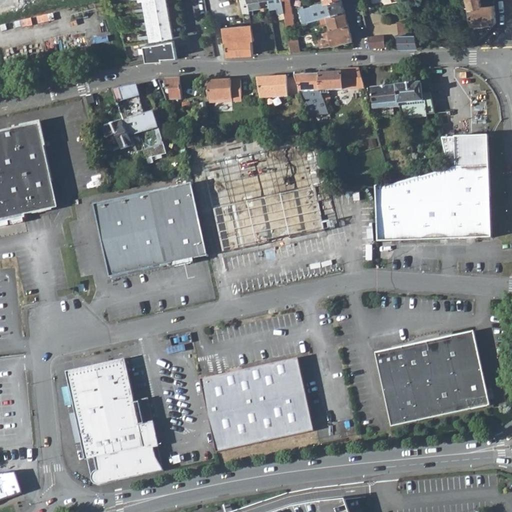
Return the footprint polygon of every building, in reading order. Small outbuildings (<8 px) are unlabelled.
[(140,0),(141,1),(143,0),(147,0),(155,43),(174,39),(167,0),(140,0)] [(260,0),(247,0),(249,11),(251,24),(254,38),(263,36),(259,13),(254,14),(253,10),(260,8),(259,0),(260,0)] [(281,0),(268,0),(270,11),(278,9),(277,1),(281,0)] [(286,24),(293,22),(288,0),(281,0),(286,24)] [(319,19),(332,15),(329,1),(332,0),(323,0),(324,2),(304,9),(307,17),(305,18),(306,22),(319,19)] [(332,15),(344,11),(341,0),(332,0),(329,1),(332,15)] [(466,0),(472,25),(496,23),(494,5),(483,6),(481,0),(466,0)] [(348,25),(344,11),(332,15),(319,19),(320,24),(326,22),(328,31),(348,25)] [(277,16),(271,17),(274,36),(280,34),(277,16)] [(396,24),(398,35),(414,35),(411,23),(396,24)] [(227,42),(227,56),(253,54),(252,41),(254,41),(254,38),(251,24),(223,27),(225,42),(227,42)] [(348,25),(328,31),(324,33),(325,38),(323,39),(324,46),(332,44),(333,45),(352,39),(348,25)] [(401,48),(417,47),(414,35),(398,35),(401,48)] [(368,37),(370,48),(386,48),(385,36),(368,37)] [(294,37),(288,38),(291,52),(299,52),(297,37),(294,37)] [(158,59),(178,58),(174,39),(155,43),(146,44),(149,60),(158,59)] [(329,90),(343,89),(342,82),(363,81),(359,68),(340,69),(340,72),(320,74),(321,90),(329,90)] [(301,91),(321,90),(320,74),(306,74),(305,71),(296,72),(294,72),(295,77),(301,91)] [(287,76),(257,77),(261,98),(288,96),(287,78),(287,76)] [(287,78),(288,96),(302,95),(301,91),(295,77),(287,78)] [(166,79),(166,89),(167,90),(167,91),(167,92),(169,94),(170,94),(171,100),(182,99),(182,78),(166,79)] [(240,79),(205,80),(210,103),(241,101),(240,79)] [(423,82),(399,85),(401,103),(401,104),(401,106),(404,117),(437,114),(431,92),(424,93),(423,82)] [(374,97),(375,108),(401,106),(401,104),(401,103),(399,85),(382,86),(375,87),(373,88),(374,97)] [(129,86),(113,89),(121,119),(122,121),(145,114),(139,92),(129,86)] [(373,86),(365,87),(368,98),(374,97),(373,88),(373,86)] [(145,114),(122,121),(129,137),(137,135),(139,141),(141,140),(144,151),(136,153),(140,161),(162,155),(155,130),(160,128),(155,111),(145,114)] [(102,152),(106,150),(121,146),(122,149),(133,146),(129,137),(122,121),(99,128),(95,129),(102,152)] [(58,207),(40,122),(13,128),(0,131),(0,224),(8,223),(28,218),(27,214),(33,213),(58,207)] [(449,169),(420,177),(392,185),(377,186),(379,243),(395,242),(492,239),(490,137),(441,135),(449,169)] [(258,246),(257,242),(288,236),(289,240),(325,233),(317,191),(308,143),(271,151),(204,164),(222,253),(258,246)] [(193,183),(94,204),(109,276),(210,255),(193,183)] [(288,236),(257,242),(258,246),(289,240),(288,236)] [(492,396),(478,332),(380,354),(397,428),(495,405),(492,396)] [(317,431),(301,357),(246,370),(217,376),(203,379),(219,453),(317,431)] [(129,366),(128,359),(69,372),(70,378),(88,460),(90,460),(97,487),(97,488),(98,488),(99,489),(166,472),(150,399),(137,401),(129,366)] [(245,364),(216,371),(217,376),(246,370),(245,364)] [(0,502),(22,495),(18,479),(16,474),(0,475),(0,502)] [(351,511),(347,500),(297,507),(277,511),(351,511)]
